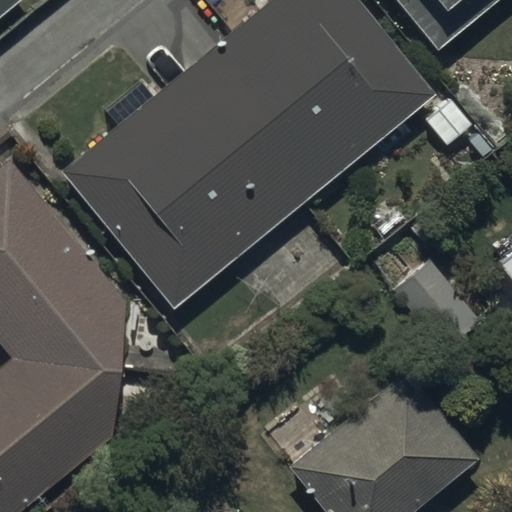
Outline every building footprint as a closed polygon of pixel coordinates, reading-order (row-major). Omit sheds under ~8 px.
[(108,123),(54,166),(170,310),(437,95),(360,0),(260,0),(148,90),(137,77),(97,109),(108,123)] [(391,0),(433,50),(494,0),(391,0)] [(0,511),(7,511),(81,452),(91,464),(187,385),(115,297),(115,295),(0,156),(0,511)] [(424,225),(369,267),(435,353),(490,311),(424,225)] [(511,268),(501,277),(511,289),(511,268)] [(260,446),(314,511),(412,511),(474,462),(400,373),(353,411),(333,386),(260,446)]
